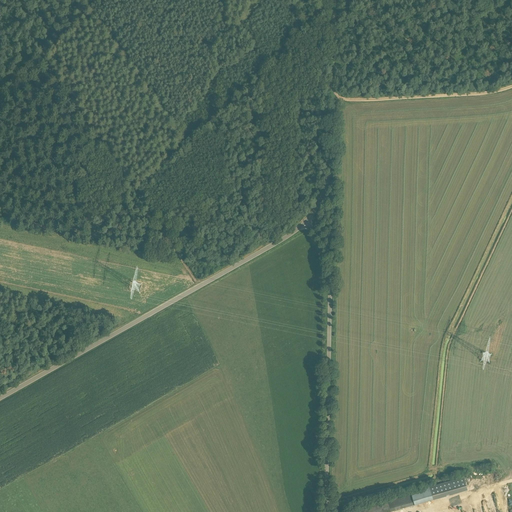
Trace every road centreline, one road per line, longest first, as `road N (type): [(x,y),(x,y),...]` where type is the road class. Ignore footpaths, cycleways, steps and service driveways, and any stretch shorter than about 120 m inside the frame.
road 1 (unclassified): [(0,398),(307,223)]
road 2 (unclassified): [(326,511),(330,267),(307,223)]
road 3 (unclassified): [(307,223),(331,168),(334,0)]
road 4 (track): [(333,99),(511,86)]
